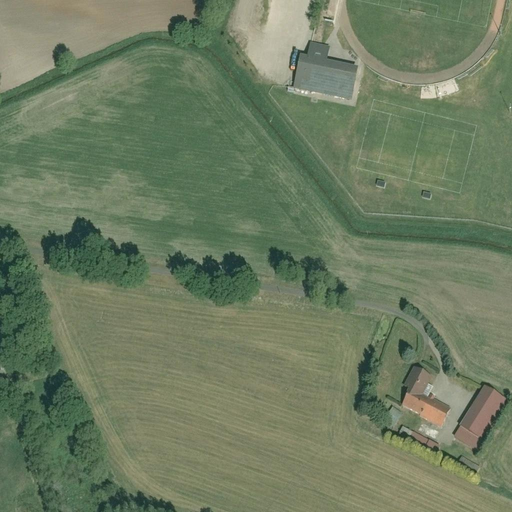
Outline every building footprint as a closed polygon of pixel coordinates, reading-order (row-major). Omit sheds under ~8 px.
[(328,0),(324,19),(336,21),(339,33),(346,50),(360,66),(376,77),(397,86),(419,88),(445,84),(467,76),(486,57),(498,36),(506,0),(328,0)] [(300,60),(292,91),(350,104),(357,74),(326,66),(329,51),(312,47),(309,63),(300,60)] [(1,361),(1,371),(11,371),(11,361),(1,361)] [(398,395),(407,400),(403,408),(442,429),(450,413),(421,397),(431,381),(412,370),(398,395)] [(483,391),(459,431),(483,446),(508,406),(483,391)] [(386,419),(396,424),(401,412),(391,407),(386,419)] [(441,448),(403,429),(398,439),(437,458),(441,448)] [(476,473),(479,467),(462,457),(458,463),(476,473)]
